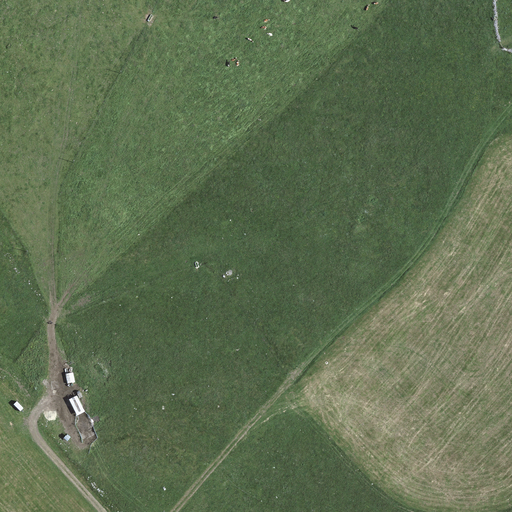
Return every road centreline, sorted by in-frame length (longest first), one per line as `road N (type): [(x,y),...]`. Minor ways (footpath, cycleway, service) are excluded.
road 1 (track): [(511,123),(415,264),(320,347),(173,511)]
road 2 (track): [(103,511),(35,436),(44,410)]
